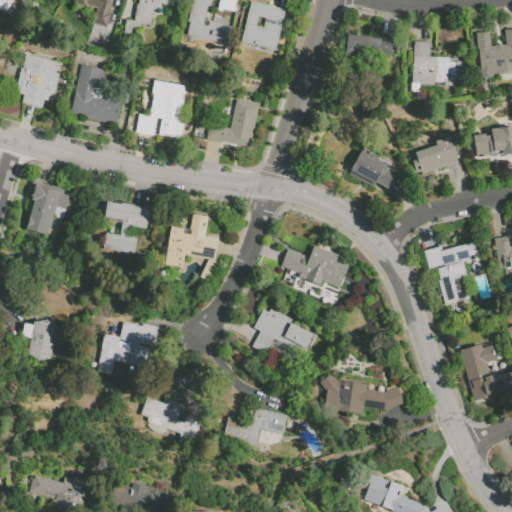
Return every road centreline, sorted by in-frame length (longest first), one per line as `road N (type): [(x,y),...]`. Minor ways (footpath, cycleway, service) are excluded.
road 1 (residential): [(503,511),(463,446),(405,292),(376,240),(328,204),(272,191)]
road 2 (tertiary): [(272,191),(144,172),(0,136)]
road 3 (residential): [(330,0),(272,191)]
road 4 (residential): [(272,191),(206,333)]
road 5 (residential): [(376,240),(414,217),(511,196)]
